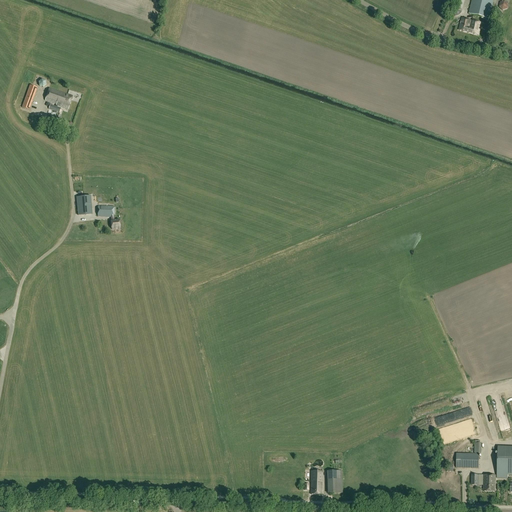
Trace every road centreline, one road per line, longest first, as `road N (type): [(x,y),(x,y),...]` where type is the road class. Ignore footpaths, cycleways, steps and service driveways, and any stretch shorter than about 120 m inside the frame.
road 1 (tertiary): [(507,511),(0,497)]
road 2 (unclassified): [(0,386),(20,283),(72,220),(65,131)]
road 3 (unclassified): [(511,53),(416,31),(358,0)]
